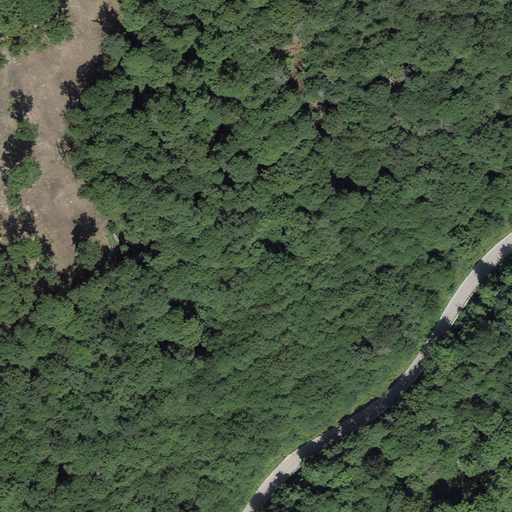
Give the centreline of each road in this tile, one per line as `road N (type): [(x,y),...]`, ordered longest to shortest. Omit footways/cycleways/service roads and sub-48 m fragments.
road 1 (tertiary): [(250,511),(284,468),(391,396),(470,281),(511,241)]
road 2 (track): [(511,416),(468,455),(376,511)]
